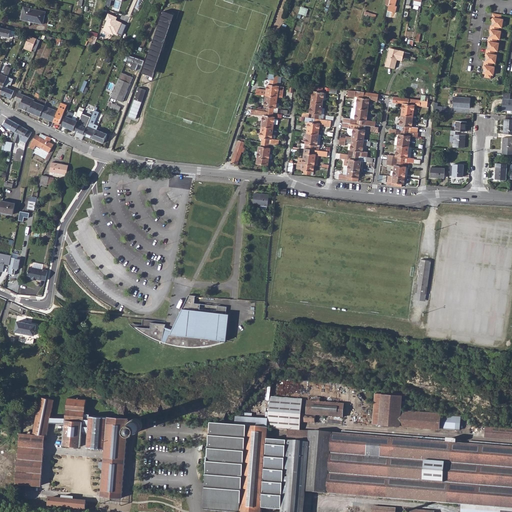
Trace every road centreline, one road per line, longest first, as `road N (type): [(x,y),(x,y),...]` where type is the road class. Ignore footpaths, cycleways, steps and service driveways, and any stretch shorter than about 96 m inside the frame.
road 1 (residential): [(0,292),(48,302),(66,221),(103,156)]
road 2 (residential): [(225,173),(103,156)]
